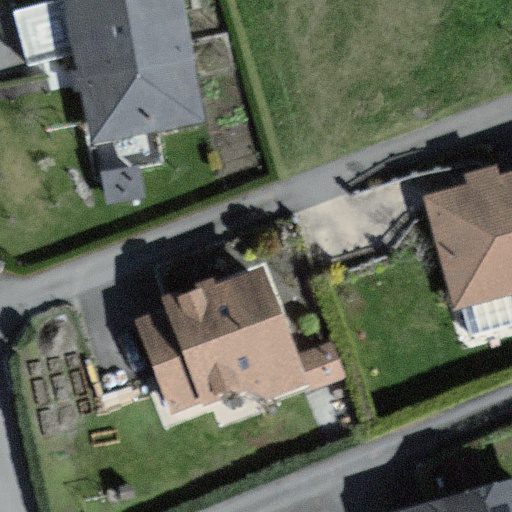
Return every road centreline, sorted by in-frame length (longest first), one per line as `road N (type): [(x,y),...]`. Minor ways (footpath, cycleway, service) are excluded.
road 1 (residential): [(511,115),(0,312)]
road 2 (residential): [(511,404),(250,511)]
